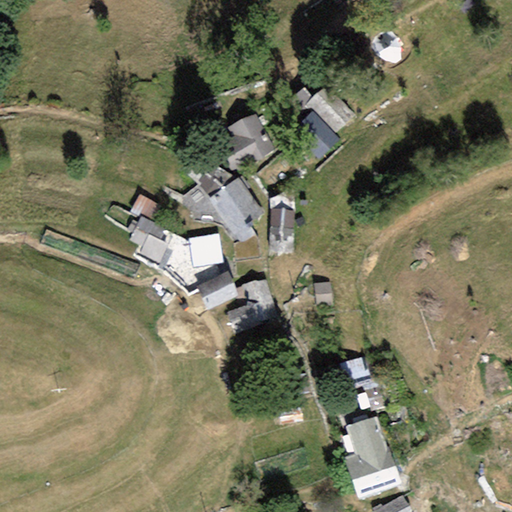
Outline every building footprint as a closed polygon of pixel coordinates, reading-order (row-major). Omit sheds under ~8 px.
[(313,98),(306,104),(335,133),(355,114),(326,85),(313,98)] [(306,104),(313,98),(304,88),(286,103),(295,113),(306,104)] [(339,141),(311,111),(289,131),(318,161),(339,141)] [(257,163),(274,150),(254,114),(228,128),(233,137),(225,142),(238,161),(250,153),(257,163)] [(240,243),(256,236),(250,226),(263,212),(238,178),(209,198),(238,239),(240,243)] [(140,216),(152,222),(161,206),(140,194),(129,212),(139,218),(140,216)] [(294,210),(270,210),(269,254),(293,254),(294,210)] [(159,264),(169,244),(160,239),(165,229),(152,222),(140,216),(139,218),(128,240),(141,247),(138,253),(159,264)] [(219,234),(188,238),(192,267),(223,263),(219,234)] [(227,272),(196,284),(206,310),(237,298),(227,272)] [(256,280),(241,285),(247,305),(226,312),(234,334),(259,325),(258,322),(277,315),(265,279),(257,282),(256,280)] [(330,282),(313,284),(315,306),(332,305),(330,282)] [(288,351),(264,359),(271,379),(295,370),(288,351)] [(370,375),(363,356),(339,365),(346,383),(370,375)] [(294,375),(270,384),(277,403),(301,395),(294,375)] [(359,499),(401,484),(376,415),(344,427),(355,455),(344,459),(359,499)] [(410,511),(401,496),(381,507),(379,504),(370,509),(371,511),(410,511)]
